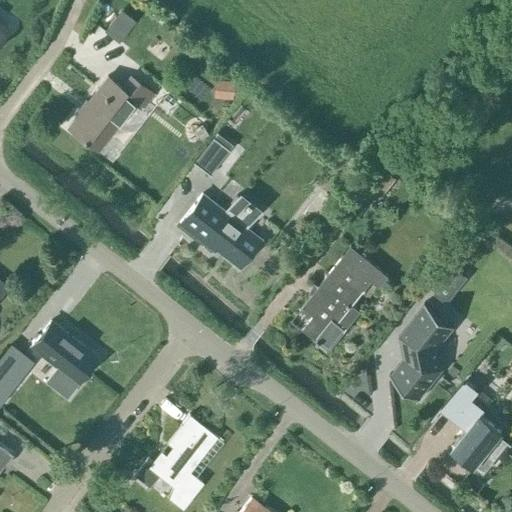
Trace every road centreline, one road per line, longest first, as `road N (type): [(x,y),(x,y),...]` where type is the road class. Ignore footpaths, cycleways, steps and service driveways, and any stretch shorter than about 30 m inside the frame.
road 1 (residential): [(426,511),(187,328)]
road 2 (residential): [(187,328),(0,173)]
road 3 (residential): [(55,511),(187,328)]
